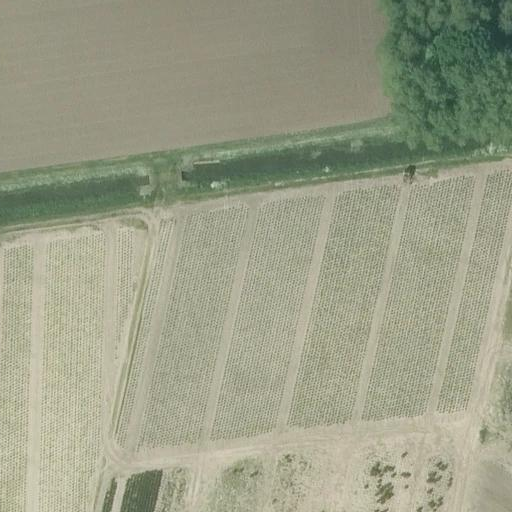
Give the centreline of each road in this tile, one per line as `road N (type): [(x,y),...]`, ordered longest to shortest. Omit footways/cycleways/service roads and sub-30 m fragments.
road 1 (track): [(163,155),(169,195),(511,154)]
road 2 (track): [(163,155),(511,107)]
road 3 (track): [(511,278),(459,511)]
road 4 (track): [(163,155),(0,179)]
